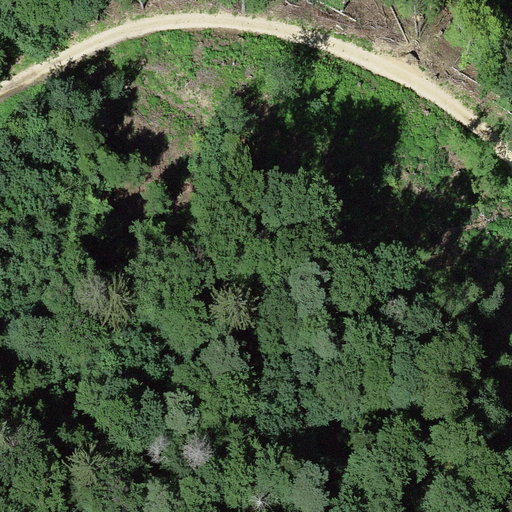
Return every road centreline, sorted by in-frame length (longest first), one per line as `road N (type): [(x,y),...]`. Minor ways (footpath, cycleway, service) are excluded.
road 1 (track): [(103,35),(208,122),(299,173),(380,234),(420,293),(439,424),(420,511)]
road 2 (track): [(0,92),(103,35),(179,17),(250,19),(362,49),(445,98),(511,152)]
